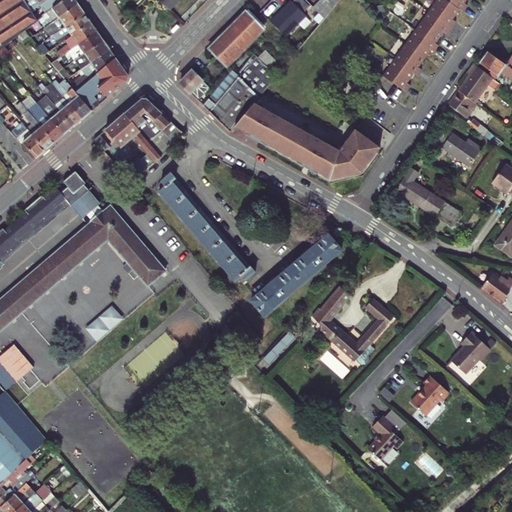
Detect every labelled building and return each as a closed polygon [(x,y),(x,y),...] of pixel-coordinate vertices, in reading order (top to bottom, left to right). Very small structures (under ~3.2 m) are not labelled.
[(0,0),(0,48),(8,42),(15,36),(28,26),(31,23),(45,13),(44,11),(60,0),(0,0)] [(43,27),(54,19),(80,0),(60,0),(44,11),(45,13),(48,17),(44,20),(44,21),(41,24),(43,27)] [(87,10),(80,0),(54,19),(57,23),(46,31),(49,35),(60,28),(87,10)] [(271,22),(286,38),(305,18),(304,16),(311,9),(301,0),(295,0),(292,4),(290,2),(271,22)] [(439,0),(387,73),(409,89),(414,83),(411,80),(417,71),(420,73),(425,67),(422,65),(433,49),(436,51),(442,44),(439,41),(447,30),(450,32),(459,19),(456,17),(463,8),(466,10),(471,2),(468,0),(439,0)] [(62,40),(94,19),(87,10),(60,28),(63,32),(58,35),(62,40)] [(252,13),(217,49),(229,61),(264,25),(252,13)] [(137,15),(128,23),(134,29),(143,21),(137,15)] [(100,28),(94,19),(62,40),(51,47),(47,50),(54,58),(59,55),(82,40),(100,28)] [(31,23),(28,26),(34,33),(37,31),(31,23)] [(73,50),(77,56),(80,54),(106,37),(100,28),(82,40),(84,43),(73,50)] [(15,36),(8,42),(10,45),(17,39),(15,36)] [(113,46),(106,37),(80,54),(83,59),(75,64),(79,69),(86,65),(113,46)] [(51,47),(44,38),(40,41),(47,50),(51,47)] [(241,125),(261,100),(283,73),(278,69),(292,53),(279,41),(264,56),(262,55),(256,63),(253,60),(242,74),(239,71),(212,100),(214,103),(211,106),(236,130),(241,125)] [(119,55),(113,46),(86,65),(89,69),(77,78),(72,74),(69,76),(79,88),(92,77),(101,70),(119,55)] [(497,76),(505,81),(511,86),(511,84),(511,58),(510,61),(489,46),(480,58),(495,69),(492,72),(497,76)] [(66,63),(59,55),(54,58),(61,66),(66,63)] [(131,72),(119,55),(101,70),(105,75),(108,79),(100,86),(97,82),(92,77),(79,88),(96,107),(131,78),(131,72)] [(477,61),(470,71),(473,73),(463,88),(479,100),(497,76),(492,72),(477,61)] [(76,95),(72,99),(86,116),(96,107),(79,88),(69,76),(64,70),(60,74),(64,78),(62,80),(76,95)] [(197,70),(186,81),(203,98),(214,87),(197,70)] [(108,79),(105,75),(97,82),(100,86),(108,79)] [(66,92),(56,80),(51,84),(62,96),(66,92)] [(505,81),(500,88),(506,92),(511,86),(505,81)] [(479,100),(463,88),(453,102),(470,114),(480,100),(479,100)] [(506,92),(500,88),(493,97),(500,102),(507,93),(506,92)] [(34,92),(25,100),(31,107),(41,100),(34,92)] [(68,94),(59,102),(77,123),(86,116),(72,99),(68,94)] [(31,116),(26,121),(48,147),(58,139),(31,107),(25,100),(23,98),(19,102),(31,116)] [(145,98),(138,104),(154,122),(148,128),(150,131),(147,134),(165,155),(189,134),(150,99),(145,98)] [(31,107),(58,139),(67,131),(49,110),(41,100),(31,107)] [(346,147),(261,100),(241,125),(253,131),(252,133),(273,144),(274,143),(304,160),(304,161),(324,173),(325,171),(337,177),(367,170),(385,144),(361,127),(346,147)] [(49,110),(67,131),(77,123),(59,102),(49,110)] [(138,104),(128,113),(147,134),(150,131),(148,128),(154,122),(138,104)] [(128,113),(110,130),(125,148),(137,138),(150,155),(145,159),(152,167),(165,155),(147,134),(128,113)] [(473,117),(471,120),(480,127),(484,121),(477,116),(475,119),(473,117)] [(14,129),(38,156),(48,147),(26,121),(25,120),(14,129)] [(450,126),(441,138),(448,142),(446,144),(472,162),(482,149),(450,126)] [(107,150),(114,145),(104,134),(98,140),(107,150)] [(143,157),(125,172),(134,183),(152,167),(145,159),(143,157)] [(497,180),(511,190),(511,162),(510,161),(497,180)] [(406,191),(440,213),(441,211),(455,220),(461,211),(415,181),(420,172),(411,167),(403,178),(406,191)] [(5,228),(0,232),(0,258),(3,261),(20,247),(21,249),(29,242),(28,241),(37,233),(38,235),(45,228),(44,226),(60,213),(61,214),(69,208),(68,207),(74,202),(75,204),(90,192),(85,185),(88,183),(89,182),(79,170),(67,181),(73,188),(74,189),(66,196),(65,195),(59,187),(47,197),(45,194),(27,209),(29,212),(8,230),(5,228)] [(176,182),(180,179),(175,173),(162,184),(166,189),(163,192),(238,281),(242,277),(246,282),(259,271),(254,266),(251,269),(176,182)] [(249,260),(180,179),(176,182),(251,269),(254,266),(249,260)] [(73,188),(65,195),(66,196),(74,189),(73,188)] [(90,192),(75,204),(86,217),(89,214),(97,207),(103,202),(93,189),(90,192)] [(0,267),(75,204),(74,202),(68,207),(69,208),(61,214),(60,213),(44,226),(45,228),(38,235),(37,233),(28,241),(29,242),(21,249),(20,247),(3,261),(0,263),(0,267)] [(0,332),(111,239),(150,285),(168,270),(113,206),(105,212),(104,211),(94,220),(93,220),(95,222),(2,300),(0,296),(0,332)] [(97,207),(89,214),(94,220),(104,211),(106,210),(103,207),(100,210),(97,207)] [(511,227),(501,243),(511,250),(511,227)] [(258,297),(255,299),(269,316),(345,250),(331,234),(258,297)] [(496,271),(486,285),(506,299),(511,291),(511,277),(505,273),(503,276),(496,271)] [(365,353),(398,316),(378,298),(369,308),(382,320),(359,345),(332,321),(354,297),(340,285),(319,308),(317,307),(311,314),(326,328),(323,331),(357,361),(362,366),(367,366),(370,362),(370,357),(365,353)] [(100,341),(126,317),(113,303),(87,327),(100,341)] [(265,340),(240,311),(230,320),(255,349),(265,340)] [(294,328),(262,359),(273,369),(282,360),(280,358),(301,336),(294,328)] [(494,347),(475,330),(466,341),(469,344),(455,359),(469,372),(482,357),(484,358),(494,347)] [(0,378),(9,388),(36,365),(15,342),(0,355),(0,378)] [(426,381),(427,382),(434,374),(433,373),(426,381)] [(430,385),(415,400),(429,414),(444,400),(448,400),(451,396),(451,390),(434,374),(427,382),(430,385)] [(0,485),(33,456),(49,440),(23,408),(0,381),(0,429),(0,430),(0,485)] [(391,400),(396,394),(386,385),(381,392),(391,400)] [(383,429),(392,419),(391,418),(381,428),(383,429)] [(377,450),(389,461),(402,448),(405,450),(411,444),(400,433),(403,430),(392,419),(383,429),(388,434),(386,436),(388,438),(384,442),(377,450)] [(0,499),(28,474),(30,472),(26,469),(33,462),(33,461),(35,459),(33,456),(0,485),(0,499)] [(31,477),(28,474),(0,499),(0,503),(3,507),(30,483),(37,476),(35,474),(31,477)] [(16,511),(38,492),(30,483),(3,507),(7,511),(16,511)] [(43,488),(38,492),(16,511),(33,511),(46,501),(46,500),(43,497),(47,493),(43,488)] [(33,511),(49,511),(58,504),(53,499),(49,504),(46,501),(33,511)]
